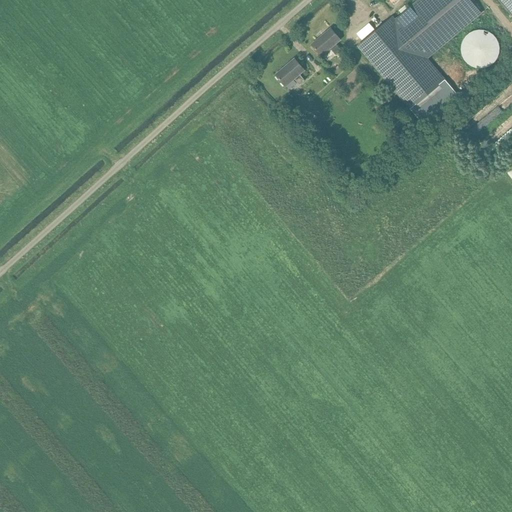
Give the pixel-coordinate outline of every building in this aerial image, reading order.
[(358,47),(411,110),(425,126),(460,95),(446,80),(428,58),(481,13),(469,0),(418,0),(395,20),(393,17),(358,47)] [(511,0),(501,0),(511,13),(511,0)] [(312,45),(318,52),(321,56),(330,49),(335,55),(341,50),(336,44),(341,40),(331,29),(312,45)] [(464,39),(462,43),(461,46),(461,50),(461,52),(462,56),(463,59),(464,61),(466,63),(469,65),(472,67),(475,68),(478,69),(482,69),(485,68),(489,67),(492,64),(495,62),(497,59),(498,55),(499,51),(499,47),(498,43),(496,39),(492,35),(489,33),(484,31),(474,31),(470,33),(467,36),(464,39)] [(436,53),(454,75),(466,64),(448,43),(436,53)] [(276,75),(282,83),(285,86),(294,78),(299,85),(305,80),(300,74),(304,70),(301,67),(295,59),(276,75)] [(385,150),(393,160),(405,151),(397,141),(385,150)]
